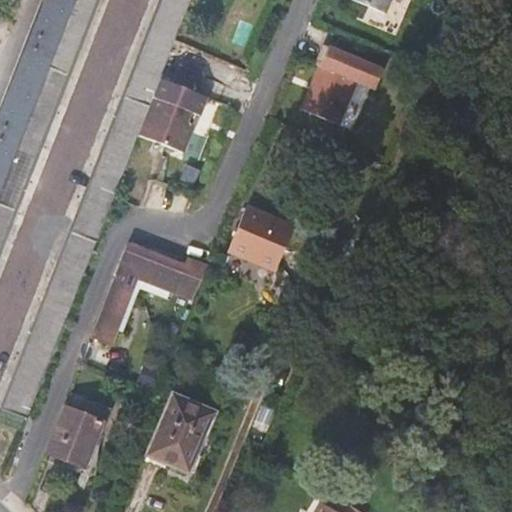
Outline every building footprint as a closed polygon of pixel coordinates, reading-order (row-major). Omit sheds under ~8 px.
[(41,0),(0,106),(0,244),(94,0),(41,0)] [(163,0),(5,409),(27,418),(100,233),(141,127),(162,73),(165,66),(190,0),(163,0)] [(359,0),(383,11),(388,0),(359,0)] [(328,45),(319,63),(325,65),(306,111),(342,125),(361,82),(377,88),(384,69),(328,45)] [(162,73),(141,127),(185,144),(195,118),(189,116),(193,104),(202,108),(209,91),(201,88),(208,70),(188,62),(181,64),(179,72),(176,78),(162,73)] [(179,72),(165,66),(162,73),(176,78),(179,72)] [(292,227),(247,208),(228,251),(248,260),(251,255),(276,265),(292,227)] [(170,291),(193,301),(207,266),(187,260),(183,270),(131,249),(126,253),(123,259),(119,268),(92,337),(109,343),(114,330),(122,333),(139,290),(165,301),(170,291)] [(107,410),(70,395),(64,409),(102,423),(107,410)] [(214,414),(172,396),(147,455),(188,473),(214,414)] [(86,468),(102,423),(64,409),(48,452),(86,468)] [(0,422),(0,438),(8,441),(13,427),(0,422)]
